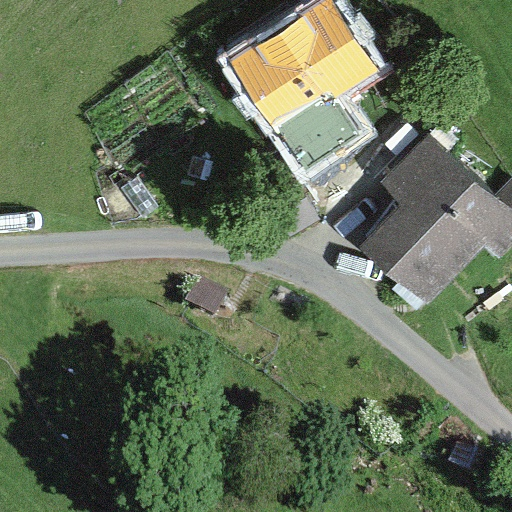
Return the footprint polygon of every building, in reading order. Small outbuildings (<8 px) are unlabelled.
[(348,120),(327,87),(367,62),(326,0),(312,0),(230,54),(295,155),(348,120)] [(477,237),(492,252),(511,231),(511,181),(507,176),(490,194),(423,129),(379,175),(401,197),(362,237),(400,273),(420,293),(421,294),(477,237)] [(292,227),(312,216),(290,178),(270,190),(292,227)] [(185,304),(208,315),(218,295),(195,283),(185,304)] [(316,346),(335,335),(318,310),(299,321),(316,346)]
